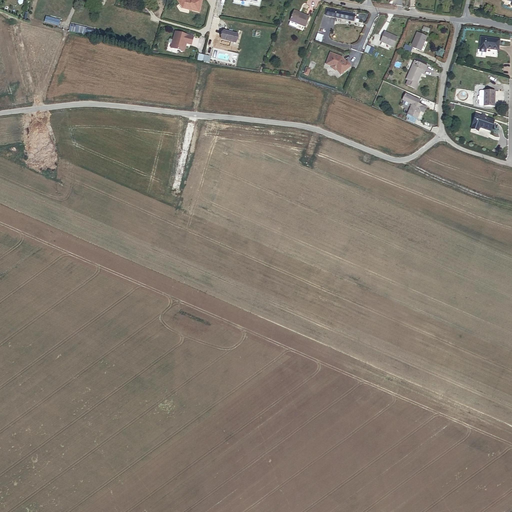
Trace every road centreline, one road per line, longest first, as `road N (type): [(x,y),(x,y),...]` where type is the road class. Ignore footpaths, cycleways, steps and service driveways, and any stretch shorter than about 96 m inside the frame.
road 1 (unclassified): [(442,134),(395,161),(282,124),(80,104),(0,114)]
road 2 (unclassified): [(325,0),(463,20)]
